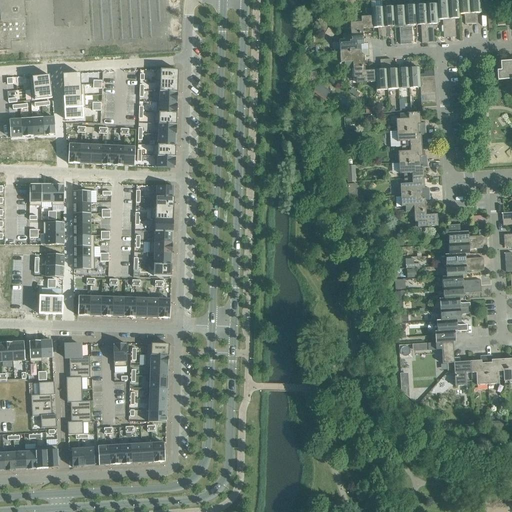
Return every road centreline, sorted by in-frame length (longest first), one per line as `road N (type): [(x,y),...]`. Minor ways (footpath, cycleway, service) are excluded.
road 1 (secondary): [(4,511),(208,495),(229,462),(233,325)]
road 2 (secondary): [(210,325),(205,449),(187,480),(159,492),(0,499)]
road 3 (secondary): [(222,0),(210,325)]
road 4 (secondary): [(233,325),(244,0)]
road 5 (residential): [(177,324),(171,465),(0,482)]
road 6 (residential): [(187,60),(0,71)]
road 7 (residential): [(0,168),(184,175)]
road 8 (residential): [(177,324),(0,323)]
road 9 (residential): [(502,342),(493,178)]
road 10 (residential): [(184,175),(177,324)]
road 11 (residential): [(448,179),(438,50)]
